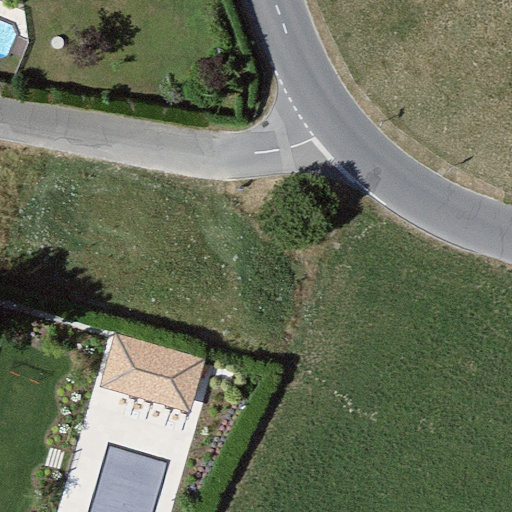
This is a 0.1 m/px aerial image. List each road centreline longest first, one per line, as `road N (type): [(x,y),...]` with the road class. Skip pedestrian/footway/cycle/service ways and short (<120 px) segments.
road 1 (residential): [(0,117),(240,157),(306,146),(337,126)]
road 2 (tertiary): [(511,234),(406,189),(337,126)]
road 3 (tertiary): [(337,126),(276,0)]
